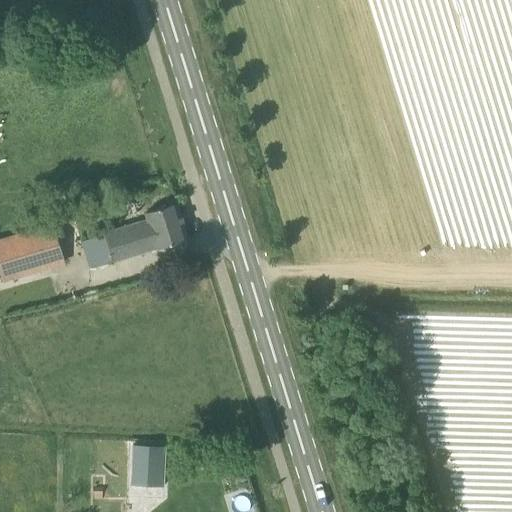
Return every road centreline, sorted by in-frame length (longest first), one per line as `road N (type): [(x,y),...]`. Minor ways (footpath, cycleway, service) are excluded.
road 1 (primary): [(323,511),(165,0)]
road 2 (track): [(249,272),(511,279)]
